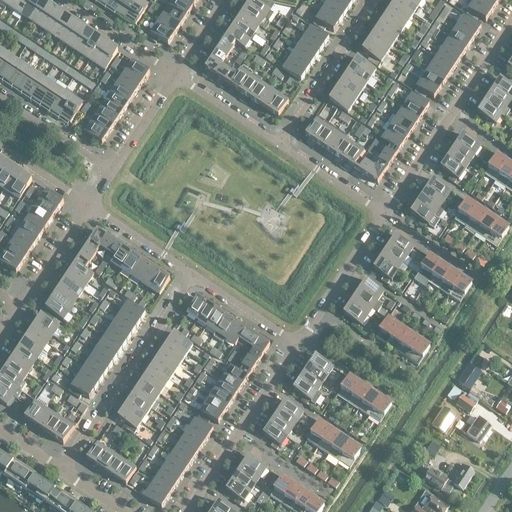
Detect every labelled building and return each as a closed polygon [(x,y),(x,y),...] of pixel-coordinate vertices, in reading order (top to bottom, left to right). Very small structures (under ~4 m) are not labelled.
[(15,11),(22,0),(11,0),(8,6),(15,11)] [(23,16),(33,0),(22,0),(15,11),(23,16)] [(30,21),(42,3),(36,0),(33,0),(23,16),(30,21)] [(117,13),(125,0),(112,0),(108,6),(111,8),(117,13)] [(127,19),(138,1),(136,0),(125,0),(117,13),(124,16),(124,17),(127,19)] [(192,12),(175,0),(169,9),(186,20),(187,19),(188,19),(187,19),(192,12)] [(197,4),(190,0),(175,0),(192,12),(192,11),(197,4)] [(271,12),(252,0),(253,0),(248,8),(247,7),(247,8),(248,8),(265,19),(270,12),(271,12)] [(348,12),(330,0),(325,7),(343,19),(344,19),(348,12)] [(353,5),(345,0),(330,0),(348,12),(349,12),(353,5)] [(419,8),(406,0),(397,0),(395,3),(396,3),(396,4),(396,3),(414,15),(419,8)] [(406,0),(419,8),(423,1),(421,0),(406,0)] [(496,8),(483,0),(476,0),(474,4),(491,15),(492,15),(491,15),(496,8)] [(500,1),(498,0),(483,0),(496,8),(500,1)] [(136,26),(148,8),(138,1),(127,19),(129,20),(130,20),(135,25),(135,26),(136,26)] [(38,26),(49,8),(42,3),(30,21),(38,26)] [(414,15),(396,3),(396,4),(396,3),(391,10),(391,11),(391,10),(409,22),(414,15)] [(491,15),(474,4),(466,16),(476,22),(479,18),(486,22),(491,15)] [(343,19),(325,7),(321,14),(339,26),(343,19)] [(45,31),(57,13),(49,8),(38,26),(45,31)] [(265,19),(248,8),(243,15),(242,15),(243,15),(243,16),(260,27),(265,19)] [(186,20),(169,9),(164,17),(181,28),(182,28),(181,28),(186,20)] [(409,22),(391,10),(391,11),(391,10),(386,17),(387,18),(387,17),(405,29),(409,22)] [(53,36),(65,18),(57,13),(45,31),(53,36)] [(339,26),(321,14),(313,26),(324,33),(327,29),(334,33),(339,26)] [(260,27),(243,16),(238,23),(237,22),(237,23),(238,23),(255,34),(260,27)] [(181,28),(164,17),(158,25),(175,36),(181,28)] [(405,29),(387,17),(387,18),(386,17),(381,24),(382,24),(382,25),(382,24),(400,36),(405,29)] [(60,41),(72,23),(65,18),(53,36),(60,41)] [(482,30),(475,25),(465,18),(460,26),(477,37),(477,36),(481,30),(482,30)] [(68,46),(80,28),(72,23),(60,41),(68,46)] [(255,34),(238,23),(233,30),(232,30),(233,30),(233,31),(250,42),(255,34)] [(400,36),(382,24),(382,25),(382,24),(377,31),(395,43),(400,36)] [(175,36),(158,25),(152,35),(153,36),(150,40),(156,44),(159,40),(169,46),(175,37),(176,37),(175,37),(175,36)] [(477,37),(460,26),(455,33),(472,44),(473,44),(472,43),(477,37)] [(75,51),(87,33),(80,28),(68,46),(75,51)] [(329,40),(322,35),(311,28),(306,36),(324,48),(325,48),(329,40)] [(250,42),(233,31),(228,38),(228,37),(227,38),(228,38),(236,44),(245,50),(244,49),(250,42)] [(395,43),(377,31),(372,38),(373,38),(391,50),(395,43)] [(83,56),(95,38),(87,33),(75,51),(83,56)] [(472,44),(455,33),(450,40),(467,51),(468,51),(468,50),(472,44)] [(324,48),(306,36),(302,43),(320,55),(319,55),(320,55),(324,48)] [(90,61),(102,43),(95,38),(83,56),(90,61)] [(226,60),(236,44),(228,38),(223,45),(222,45),(222,46),(217,53),(217,54),(226,60)] [(391,50),(373,38),(372,38),(367,45),(368,45),(386,57),(391,50)] [(467,51),(450,40),(446,47),(463,58),(463,57),(467,51)] [(98,66),(110,48),(102,43),(90,61),(98,66)] [(320,55),(302,43),(297,50),(315,61),(315,62),(320,55),(319,55),(320,55)] [(368,45),(363,53),(370,57),(367,62),(378,69),(386,57),(368,45)] [(463,58),(446,47),(441,54),(458,65),(459,65),(458,64),(463,58)] [(106,71),(117,54),(110,48),(98,66),(106,71)] [(315,61),(297,50),(292,57),(310,68),(310,69),(311,69),(315,62),(315,61)] [(221,67),(226,60),(217,54),(212,62),(212,61),(211,62),(212,62),(206,70),(214,76),(220,67),(221,67)] [(458,65),(441,54),(436,61),(453,72),(454,72),(454,71),(458,65)] [(5,79),(17,62),(7,56),(0,66),(0,76),(3,77),(2,77),(5,79)] [(242,64),(246,59),(241,56),(238,61),(242,64)] [(258,66),(262,61),(257,57),(253,63),(258,66)] [(310,68),(292,57),(288,64),(306,75),(305,76),(306,76),(310,69),(310,68)] [(376,72),(365,64),(359,60),(353,67),(354,67),(371,79),(376,72)] [(263,69),(266,64),(262,61),(258,66),(263,69)] [(453,72),(436,61),(432,67),(449,79),(449,78),(453,72)] [(14,86),(26,68),(17,62),(5,79),(8,81),(14,86)] [(151,74),(133,63),(127,72),(144,84),(144,83),(144,84),(145,83),(144,83),(150,74),(150,75),(151,74)] [(305,76),(306,75),(288,64),(283,71),(301,83),(306,76),(305,76)] [(236,78),(229,73),(221,67),(220,67),(214,76),(222,81),(222,82),(223,81),(230,86),(230,87),(236,78)] [(371,79),(354,67),(353,67),(348,74),(349,74),(367,86),(371,79)] [(449,79),(432,67),(427,74),(444,86),(445,86),(444,85),(449,79)] [(24,92),(36,75),(26,68),(14,86),(21,90),(24,92)] [(277,78),(281,73),(276,70),(272,75),(277,78)] [(240,93),(250,78),(240,71),(236,78),(230,87),(239,93),(240,93)] [(144,84),(127,72),(122,80),(139,91),(140,91),(139,91),(144,84)] [(282,82),(285,76),(281,73),(277,78),(282,82)] [(367,86),(349,74),(344,81),(362,93),(367,86)] [(444,86),(427,74),(422,81),(439,93),(440,93),(440,92),(444,86)] [(33,99),(45,81),(36,75),(24,92),(27,94),(33,99)] [(249,99),(259,84),(250,78),(240,93),(249,99),(249,100),(249,99)] [(291,88),(295,83),(290,79),(286,85),(291,88)] [(139,91),(122,80),(117,87),(134,99),(134,98),(134,99),(135,98),(134,98),(139,91)] [(511,87),(500,80),(500,81),(501,81),(495,90),(511,101),(511,100),(511,87)] [(43,104),(54,87),(45,81),(33,99),(40,102),(40,103),(43,104)] [(362,93),(344,81),(339,88),(357,100),(362,93)] [(439,93),(422,81),(415,93),(425,100),(428,96),(434,100),(439,93)] [(259,106),(269,90),(259,84),(249,99),(258,105),(258,106),(259,106)] [(52,111),(64,93),(54,87),(43,104),(46,106),(51,111),(52,111)] [(134,99),(117,87),(112,95),(129,106),(130,106),(129,106),(134,99)] [(339,88),(334,95),(335,95),(353,107),(357,100),(339,88)] [(268,112),(278,97),(269,90),(259,106),(268,112)] [(511,101),(495,90),(490,97),(489,97),(490,97),(507,109),(511,101)] [(61,117),(73,100),(64,93),(52,111),(52,112),(59,115),(61,117)] [(129,106),(112,95),(107,102),(124,113),(125,114),(125,113),(124,113),(129,106)] [(353,107),(335,95),(329,102),(330,102),(348,114),(353,107)] [(430,107),(423,103),(413,96),(408,104),(425,115),(430,108),(430,107)] [(278,119),(288,103),(278,97),(268,112),(278,119)] [(507,109),(490,97),(485,105),(502,116),(507,109)] [(70,124),(83,106),(73,100),(61,117),(64,119),(64,118),(70,124)] [(124,113),(107,102),(102,110),(119,121),(120,121),(119,121),(124,113)] [(425,115),(408,104),(403,111),(420,123),(420,122),(425,115)] [(502,116),(485,105),(478,114),(488,121),(485,125),(491,129),(494,125),(496,126),(496,125),(502,116)] [(334,116),(337,111),(333,108),(329,113),(334,116)] [(119,121),(102,110),(97,117),(114,128),(115,129),(115,128),(114,128),(119,121)] [(420,123),(403,111),(398,119),(415,130),(420,123)] [(343,123),(347,117),(342,114),(339,120),(343,123)] [(114,128),(97,117),(92,125),(109,136),(110,136),(109,136),(114,128)] [(348,126),(351,120),(347,117),(343,123),(348,126)] [(415,130),(398,119),(393,126),(410,138),(410,137),(415,130)] [(316,143),(326,128),(316,122),(317,121),(316,121),(306,137),(316,143)] [(109,136),(92,125),(86,134),(87,135),(85,139),(91,142),(93,139),(103,145),(109,136)] [(410,138),(393,126),(388,134),(405,145),(410,138)] [(362,135),(366,130),(361,127),(358,132),(362,135)] [(325,150),(335,135),(326,128),(316,143),(316,144),(325,150)] [(367,138),(370,133),(366,130),(362,135),(367,138)] [(405,145),(388,134),(383,141),(382,141),(390,147),(391,147),(400,153),(400,152),(400,153),(400,152),(405,145)] [(335,156),(345,141),(335,135),(325,150),(326,150),(335,156)] [(482,148),(463,136),(464,136),(458,146),(475,157),(481,148),(482,148)] [(344,162),(354,147),(345,141),(335,156),(334,156),(335,157),(335,156),(344,162)] [(475,157),(458,146),(453,153),(452,152),(452,153),(453,153),(470,164),(475,157)] [(360,160),(365,153),(364,153),(364,154),(354,147),(344,162),(344,163),(345,163),(354,169),(353,169),(354,169),(360,160)] [(395,160),(400,153),(391,147),(390,147),(380,163),(389,169),(389,168),(390,168),(389,168),(394,160),(395,161),(395,160)] [(470,164),(453,153),(448,161),(465,172),(470,164)] [(496,182),(507,165),(508,163),(507,164),(498,156),(496,158),(485,175),(485,176),(485,175),(496,182)] [(375,170),(367,165),(360,160),(354,169),(361,174),(362,174),(370,179),(375,170)] [(465,172),(448,161),(441,170),(451,176),(448,181),(454,185),(457,180),(459,182),(459,181),(465,172)] [(0,180),(9,167),(1,162),(0,164),(0,180)] [(384,176),(389,169),(380,163),(375,170),(370,179),(369,180),(370,180),(378,185),(384,176),(384,177),(384,176)] [(506,189),(511,180),(511,166),(508,163),(507,165),(496,182),(506,189)] [(0,187),(4,190),(16,172),(9,167),(0,180),(0,187)] [(12,195),(24,177),(16,172),(4,190),(12,195)] [(20,200),(32,183),(24,177),(12,195),(20,200)] [(452,193),(433,181),(434,181),(428,191),(445,202),(451,193),(452,193)] [(445,202),(428,191),(423,198),(422,197),(422,198),(423,198),(440,209),(445,202)] [(65,203),(47,192),(41,201),(58,213),(59,213),(58,212),(64,204),(65,203)] [(482,203),(485,199),(479,195),(476,199),(482,203)] [(440,209),(423,198),(418,206),(435,217),(440,209)] [(58,213),(41,201),(36,209),(53,220),(54,220),(53,220),(58,213)] [(466,227),(477,210),(478,208),(477,209),(468,201),(466,203),(455,220),(455,221),(466,227)] [(492,210),(495,206),(490,202),(487,206),(492,210)] [(435,217),(418,206),(411,215),(421,222),(418,226),(424,230),(427,225),(433,229),(439,220),(435,217)] [(476,234),(488,217),(489,215),(488,216),(478,208),(477,210),(466,227),(476,234)] [(53,220),(36,209),(31,216),(48,228),(49,228),(49,227),(48,227),(53,220)] [(503,217),(506,213),(500,209),(497,213),(503,217)] [(487,241),(498,224),(499,222),(498,223),(489,215),(488,217),(476,234),(487,241)] [(48,228),(31,216),(26,224),(43,235),(44,235),(43,235),(48,228)] [(497,249),(509,231),(499,222),(498,224),(487,241),(497,248),(497,249)] [(43,235),(26,224),(21,231),(38,243),(39,243),(39,242),(38,242),(43,235)] [(38,243),(21,231),(16,239),(33,250),(34,250),(33,250),(38,243)] [(100,247),(106,238),(98,233),(92,241),(92,242),(87,249),(96,255),(101,247),(100,247)] [(415,249),(396,237),(397,237),(390,246),(407,258),(414,248),(414,249),(415,249)] [(452,248),(455,243),(447,237),(444,242),(443,243),(452,248)] [(122,249),(114,244),(115,243),(114,243),(114,244),(106,238),(100,247),(101,247),(116,258),(122,249),(122,248),(122,249)] [(33,250),(16,239),(11,246),(28,258),(29,258),(29,257),(28,257),(33,250)] [(462,255),(466,250),(458,244),(454,249),(454,250),(463,255),(462,255)] [(28,258),(11,246),(6,254),(23,265),(24,265),(23,265),(28,258)] [(407,258),(390,246),(386,253),(385,253),(386,254),(403,265),(407,258)] [(85,271),(96,255),(87,249),(86,249),(86,250),(87,250),(81,257),(81,258),(76,265),(85,271)] [(122,270),(132,255),(131,255),(122,249),(116,258),(112,264),(122,270)] [(473,262),(476,257),(468,251),(465,256),(464,257),(473,262)] [(23,265),(6,254),(0,263),(1,264),(0,265),(0,268),(5,272),(7,268),(17,275),(23,265)] [(403,265),(386,254),(380,261),(397,273),(403,265)] [(131,277),(141,262),(141,261),(132,255),(122,270),(131,277)] [(429,283),(440,266),(441,264),(440,265),(430,257),(429,258),(418,276),(429,283)] [(484,269),(487,264),(479,258),(476,264),(475,263),(475,264),(484,269)] [(397,273),(380,261),(374,271),(384,277),(381,281),(387,285),(390,281),(392,282),(391,282),(397,273)] [(141,283),(151,268),(151,267),(150,268),(141,262),(131,277),(141,283)] [(439,290),(451,273),(452,271),(451,272),(441,264),(440,266),(429,283),(439,290)] [(94,276),(85,271),(76,265),(76,266),(71,273),(88,284),(94,276)] [(102,274),(106,269),(101,266),(98,271),(102,274)] [(150,289),(160,274),(151,268),(141,283),(150,289)] [(450,297),(461,280),(462,278),(461,279),(452,271),(451,273),(439,290),(450,297)] [(88,284),(71,273),(71,272),(71,273),(66,280),(83,291),(88,284)] [(160,296),(170,281),(160,274),(150,289),(160,296)] [(460,304),(472,287),(472,286),(462,278),(461,280),(450,297),(460,304)] [(110,288),(114,282),(109,279),(106,285),(110,288)] [(83,291),(66,280),(66,281),(61,288),(78,299),(83,291)] [(115,291),(118,285),(114,282),(110,288),(115,291)] [(384,294),(366,282),(367,282),(360,291),(377,303),(383,294),(384,294)] [(78,299),(61,288),(61,287),(61,288),(56,295),(73,306),(78,299)] [(377,303),(360,291),(356,298),(355,298),(356,299),(372,310),(377,303)] [(129,300),(133,295),(128,292),(125,297),(129,300)] [(73,306),(56,295),(56,296),(51,303),(68,314),(73,306)] [(134,303),(137,298),(133,295),(129,300),(134,303)] [(415,304),(418,299),(412,296),(409,300),(415,304)] [(197,321),(208,306),(198,299),(188,314),(197,321)] [(372,310),(356,299),(351,306),(367,318),(372,310)] [(143,310),(147,304),(142,301),(139,307),(143,310)] [(68,314),(51,303),(51,302),(51,303),(46,310),(63,322),(68,314)] [(146,315),(128,303),(123,311),(141,323),(146,315)] [(425,311),(428,306),(422,303),(420,307),(425,311)] [(207,327),(217,312),(208,306),(208,305),(208,306),(197,321),(207,327)] [(367,318),(351,306),(344,316),(354,322),(351,327),(357,330),(360,326),(362,328),(362,327),(361,327),(367,318)] [(407,315),(410,311),(404,307),(401,311),(407,315)] [(436,318),(439,313),(433,310),(430,314),(436,318)] [(141,323),(123,311),(119,318),(136,330),(137,330),(141,323)] [(216,333),(226,318),(217,312),(218,312),(217,312),(207,327),(216,333)] [(418,322),(421,318),(415,314),(412,318),(418,322)] [(58,327),(60,323),(54,320),(52,323),(42,317),(36,326),(53,338),(59,328),(58,327)] [(447,325),(450,321),(444,317),(441,321),(447,325)] [(136,330),(119,318),(114,325),(132,337),(136,330)] [(226,340),(236,325),(227,319),(227,318),(226,318),(216,333),(226,340)] [(387,346),(398,328),(399,327),(398,328),(389,319),(387,321),(376,339),(387,346)] [(428,329),(431,325),(425,321),(422,325),(428,329)] [(240,340),(246,331),(236,325),(237,325),(236,324),(236,325),(226,340),(236,346),(240,340)] [(132,337),(114,325),(109,332),(127,344),(128,344),(132,337)] [(53,338),(36,326),(35,326),(35,327),(31,334),(48,345),(53,338)] [(397,353),(409,335),(410,334),(409,335),(399,327),(398,328),(387,346),(397,353)] [(439,336),(442,332),(436,328),(433,333),(439,336)] [(186,338),(190,333),(185,330),(181,335),(186,338)] [(262,342),(254,336),(253,336),(246,331),(240,340),(255,350),(256,350),(262,342)] [(127,344),(109,332),(105,339),(122,351),(123,351),(127,344)] [(48,345),(31,334),(30,334),(26,341),(43,352),(48,345)] [(408,360),(419,342),(420,341),(420,340),(419,342),(410,334),(409,335),(397,353),(408,360)] [(193,347),(175,335),(170,342),(188,354),(193,347)] [(196,345),(199,339),(194,336),(191,342),(196,345)] [(122,351),(105,339),(100,346),(118,358),(122,351)] [(200,348),(204,342),(199,339),(196,345),(200,348)] [(43,352),(26,341),(25,341),(25,342),(21,349),(38,360),(43,352)] [(264,356),(270,347),(262,342),(262,341),(262,342),(256,350),(255,350),(250,358),(259,364),(264,356),(265,356),(264,356)] [(419,367),(430,350),(430,349),(420,341),(419,342),(408,360),(418,367),(419,367)] [(188,354),(170,342),(165,349),(166,349),(184,361),(188,354)] [(118,358),(100,346),(95,353),(113,365),(114,365),(118,358)] [(38,360),(21,349),(20,348),(20,349),(16,356),(33,367),(38,360)] [(184,361),(166,349),(165,349),(160,356),(161,356),(179,368),(184,361)] [(214,357),(218,352),(213,349),(210,354),(214,357)] [(219,360),(223,355),(218,352),(214,357),(219,360)] [(113,365),(95,353),(91,360),(108,372),(109,372),(113,365)] [(235,362),(238,357),(234,354),(230,359),(235,362)] [(33,367),(16,356),(15,356),(15,357),(11,364),(28,375),(33,367)] [(179,368),(161,356),(156,363),(174,375),(179,368)] [(334,369),(316,357),(316,358),(310,367),(327,378),(333,369),(334,370),(334,369)] [(254,372),(259,364),(259,365),(259,364),(250,358),(240,373),(240,374),(248,380),(253,372),(254,373),(254,372)] [(108,372),(91,360),(86,367),(104,379),(108,372)] [(28,375),(11,364),(10,363),(10,364),(6,371),(23,382),(28,375)] [(174,375),(156,363),(151,370),(152,370),(170,382),(174,375)] [(469,366),(458,382),(471,391),(482,374),(469,366)] [(104,379),(86,367),(81,374),(99,386),(100,386),(104,379)] [(327,378),(310,367),(305,374),(322,386),(327,378)] [(248,380),(240,374),(240,373),(232,368),(226,376),(243,387),(248,380),(249,380),(248,380)] [(170,382),(152,370),(151,370),(146,377),(147,377),(165,389),(170,382)] [(23,382),(6,371),(5,371),(5,372),(1,379),(18,390),(23,382)] [(99,386),(81,374),(77,381),(95,393),(94,393),(95,393),(99,386)] [(322,386),(305,374),(300,382),(317,393),(322,386)] [(243,387),(226,376),(221,383),(238,395),(243,388),(244,387),(243,387)] [(165,389),(147,377),(142,384),(160,396),(165,389)] [(348,404),(360,386),(361,385),(361,384),(360,386),(350,377),(349,379),(337,397),(338,397),(348,404)] [(18,390),(1,379),(0,378),(0,379),(1,379),(0,379),(0,388),(13,397),(18,390)] [(95,393),(77,381),(69,392),(80,400),(83,395),(90,400),(94,393),(95,393)] [(317,393),(300,382),(294,391),(304,398),(301,402),(307,406),(310,402),(312,403),(311,402),(317,393)] [(238,395),(221,383),(216,391),(233,402),(238,395),(239,395),(238,395)] [(160,396),(142,384),(137,391),(138,391),(156,403),(160,396)] [(359,411),(370,393),(371,392),(371,391),(370,393),(361,385),(360,386),(348,404),(359,411)] [(56,395),(59,390),(55,387),(51,392),(56,395)] [(13,397),(0,388),(0,402),(7,407),(13,397)] [(461,393),(455,388),(448,398),(454,403),(461,393)] [(60,398),(64,393),(59,390),(56,395),(60,398)] [(156,403),(138,391),(132,398),(133,398),(151,410),(156,403)] [(233,402),(216,391),(211,398),(228,410),(233,403),(234,402),(233,402)] [(369,418),(381,400),(382,398),(381,400),(371,392),(370,393),(359,411),(369,418)] [(511,392),(506,401),(504,399),(497,410),(506,416),(510,409),(504,405),(505,403),(511,407),(511,392)] [(456,406),(470,415),(476,407),(476,406),(480,400),(472,395),(468,401),(462,397),(456,406)] [(72,406),(75,400),(71,397),(67,403),(72,406)] [(151,410),(133,398),(128,405),(146,417),(151,410)] [(228,410),(211,398),(207,406),(223,417),(228,410),(229,410),(228,410)] [(380,425),(392,408),(392,407),(382,398),(381,400),(369,418),(379,425),(380,425)] [(76,409),(80,404),(75,400),(72,406),(76,409)] [(304,414),(286,402),(286,403),(280,412),(297,423),(303,414),(304,415),(304,414)] [(35,426),(45,411),(35,404),(25,419),(35,426)] [(83,416),(88,409),(82,405),(78,412),(83,416)] [(146,417),(128,405),(123,412),(124,412),(142,424),(146,417)] [(223,417),(207,406),(201,414),(219,425),(218,425),(223,418),(224,418),(224,417),(223,417)] [(446,435),(457,418),(444,409),(433,427),(446,435)] [(45,432),(55,417),(45,411),(35,426),(45,432)] [(142,424),(124,412),(119,419),(126,424),(123,428),(134,436),(142,424)] [(297,423),(280,412),(275,419),(275,420),(292,431),(297,423)] [(213,432),(207,428),(210,423),(200,416),(191,428),(208,440),(213,432)] [(334,424),(337,420),(332,416),(329,421),(334,424)] [(54,438),(64,423),(55,417),(45,432),(44,433),(45,433),(45,432),(54,438)] [(480,445),(492,428),(479,419),(473,429),(468,425),(462,432),(480,445)] [(292,431),(275,420),(270,427),(287,438),(292,431)] [(318,449),(330,431),(331,430),(330,431),(320,422),(319,424),(307,442),(308,442),(318,449)] [(64,445),(74,430),(64,423),(54,438),(54,439),(64,445),(63,445),(64,445)] [(345,431),(348,427),(342,423),(339,428),(345,431)] [(287,438),(270,427),(264,436),(274,443),(280,447),(282,448),(281,447),(287,438)] [(118,436),(121,431),(117,428),(113,433),(118,436)] [(208,440),(191,428),(187,435),(204,447),(208,440),(209,440),(208,440)] [(329,456),(340,438),(341,437),(341,436),(340,438),(331,430),(330,431),(318,449),(329,456)] [(355,438),(358,434),(353,430),(350,435),(355,438)] [(122,439),(126,434),(121,431),(118,436),(122,439)] [(204,447),(187,435),(182,442),(199,454),(204,447)] [(339,463),(351,445),(352,444),(352,443),(351,445),(341,437),(340,438),(329,456),(339,463)] [(366,446),(369,441),(363,438),(361,442),(366,446)] [(137,449),(140,444),(136,441),(132,446),(137,449)] [(199,454),(182,442),(177,449),(194,461),(199,454)] [(277,451),(280,447),(274,443),(271,447),(277,451)] [(141,452),(145,447),(140,444),(137,449),(141,452)] [(350,470),(362,453),(362,452),(352,444),(351,445),(339,463),(349,470),(350,470)] [(97,467),(107,452),(97,445),(87,461),(88,461),(97,467)] [(438,453),(429,448),(426,453),(435,458),(438,453)] [(194,461),(177,449),(173,456),(190,468),(194,461),(195,461),(194,461)] [(107,473),(117,458),(107,452),(97,467),(106,473),(106,474),(107,473)] [(5,478),(14,465),(15,463),(9,459),(9,458),(5,456),(0,463),(0,477),(1,476),(5,478)] [(190,468),(173,456),(168,463),(185,475),(190,468)] [(116,480),(126,465),(117,458),(107,473),(116,479),(116,480)] [(267,470),(249,458),(249,459),(243,468),(260,479),(266,470),(267,470)] [(305,469),(308,464),(300,459),(296,464),(305,470),(305,469)] [(15,487),(26,470),(22,467),(22,468),(15,463),(14,465),(5,478),(9,481),(8,482),(9,483),(15,487)] [(185,475),(168,463),(164,470),(181,482),(185,475),(186,475),(185,475)] [(126,486),(136,471),(126,465),(116,480),(126,487),(127,486),(126,486)] [(463,492),(475,474),(474,474),(461,465),(457,472),(455,471),(453,473),(455,474),(450,482),(448,481),(445,486),(452,490),(455,486),(463,492)] [(315,476),(318,471),(310,466),(307,471),(306,471),(315,477),(315,476)] [(260,479),(243,468),(238,475),(238,474),(238,475),(255,486),(260,479)] [(26,492),(35,479),(36,477),(30,473),(30,472),(26,470),(15,487),(21,491),(22,490),(26,492)] [(181,482),(164,470),(159,477),(176,489),(180,482),(181,482),(180,482),(181,482)] [(448,481),(431,470),(424,481),(442,492),(445,486),(448,481)] [(326,483),(329,478),(321,473),(317,478),(326,484),(326,483)] [(255,486),(238,475),(233,483),(250,494),(255,486)] [(36,501),(47,484),(43,481),(43,482),(36,477),(35,479),(26,492),(30,495),(29,496),(30,497),(36,501)] [(176,489),(159,477),(154,484),(171,496),(176,489)] [(281,504),(293,487),(294,485),(293,486),(283,478),(282,480),(270,497),(271,498),(281,504)] [(336,491),(340,485),(332,480),(328,485),(327,485),(336,491)] [(250,494),(233,483),(227,492),(237,499),(243,502),(245,504),(245,503),(244,503),(250,494)] [(47,506),(56,493),(57,491),(51,487),(51,486),(47,484),(36,501),(42,505),(43,504),(47,506)] [(171,496),(154,484),(150,491),(167,503),(171,496),(172,496),(171,496)] [(292,511),(303,494),(304,492),(303,493),(294,485),(293,487),(281,504),(292,511)] [(448,496),(452,490),(445,486),(442,492),(448,496)] [(52,511),(58,511),(68,497),(64,495),(64,496),(57,491),(56,493),(47,506),(51,509),(50,510),(51,511),(52,511)] [(167,503),(150,491),(145,499),(162,510),(166,503),(167,503)] [(292,511),(306,511),(314,501),(315,499),(314,500),(304,492),(303,494),(292,511)] [(390,505),(385,501),(389,496),(385,493),(382,497),(379,502),(388,508),(390,505)] [(73,511),(77,507),(78,505),(72,501),(72,500),(68,497),(58,511),(73,511)] [(447,511),(449,509),(432,498),(424,511),(423,511),(416,508),(413,511),(447,511)] [(240,507),(243,502),(237,499),(234,503),(240,507)] [(322,511),(325,508),(324,508),(325,508),(315,499),(314,501),(306,511),(322,511)] [(232,511),(219,503),(219,504),(213,511),(232,511)]
